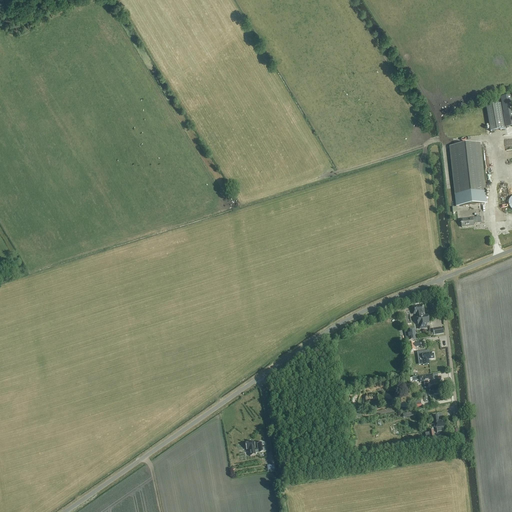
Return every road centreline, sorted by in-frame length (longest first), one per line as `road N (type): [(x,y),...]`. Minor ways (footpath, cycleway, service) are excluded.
road 1 (unclassified): [(65,511),(341,319),(441,280)]
road 2 (unclassified): [(441,280),(459,425)]
road 3 (track): [(262,374),(286,511)]
